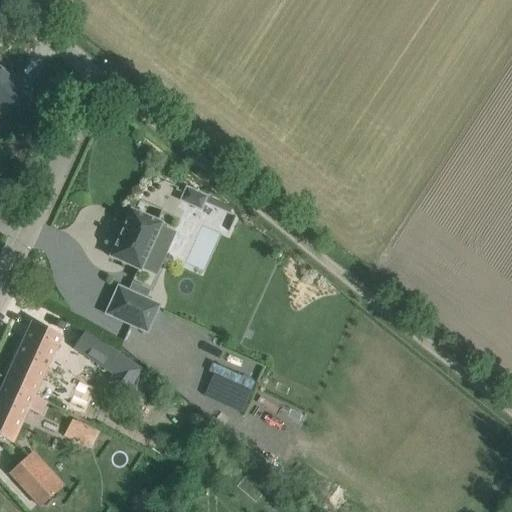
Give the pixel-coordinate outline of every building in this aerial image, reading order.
[(0,117),(23,88),(0,70),(0,117)] [(174,234),(159,227),(161,224),(130,211),(109,257),(140,271),(141,268),(155,275),(174,234)] [(159,306),(118,287),(105,315),(147,333),(159,306)] [(62,337),(49,331),(31,323),(4,383),(34,397),(34,396),(62,337)] [(141,370),(84,332),(73,349),(113,375),(111,379),(128,390),(141,370)] [(213,365),(202,397),(243,411),(254,380),(213,365)] [(66,403),(96,417),(107,393),(96,388),(95,390),(77,382),(66,403)] [(47,402),(34,396),(34,397),(4,383),(0,391),(0,438),(12,444),(28,410),(40,416),(47,402)] [(72,420),(63,436),(89,450),(98,433),(72,420)] [(8,475),(39,509),(60,489),(30,455),(8,475)]
